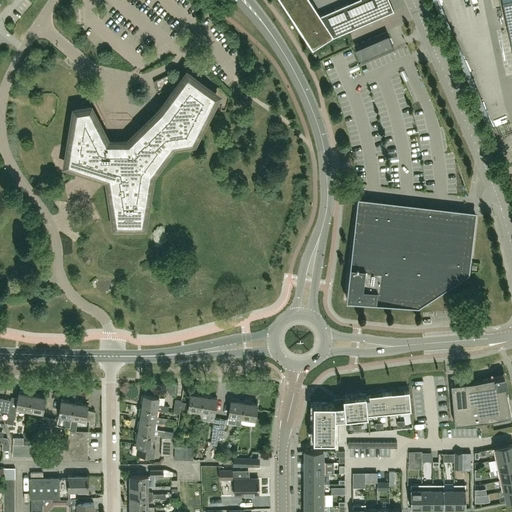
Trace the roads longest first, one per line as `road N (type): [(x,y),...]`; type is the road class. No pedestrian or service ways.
road 1 (tertiary): [(303,313),(327,201),(322,139),(299,79),(241,0)]
road 2 (residential): [(111,356),(109,328),(65,286),(46,213),(5,151),(1,105)]
road 3 (unclassified): [(511,253),(490,178),(412,0)]
road 4 (unclassified): [(327,341),(383,346),(511,334)]
road 5 (residential): [(348,463),(388,462),(407,446),(511,438)]
road 6 (residential): [(111,511),(111,356)]
road 7 (tertiary): [(282,511),(283,437),(298,368)]
